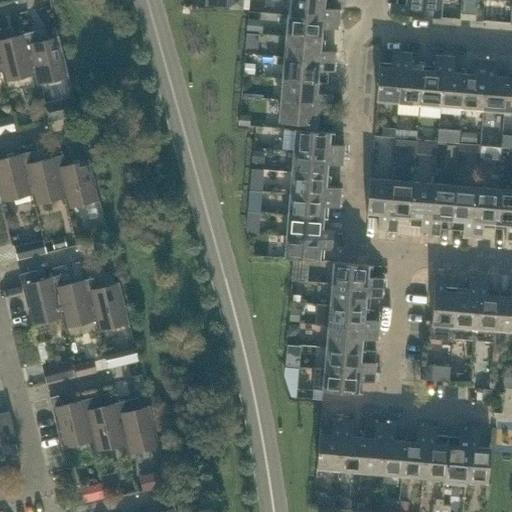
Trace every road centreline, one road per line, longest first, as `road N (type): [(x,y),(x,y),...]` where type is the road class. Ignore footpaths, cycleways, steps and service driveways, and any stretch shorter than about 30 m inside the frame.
road 1 (tertiary): [(271,511),(249,374),(147,0)]
road 2 (residential): [(372,33),(357,45),(350,247),(401,253)]
road 3 (residential): [(390,405),(401,253)]
road 4 (residential): [(511,44),(372,33)]
road 5 (residential): [(35,487),(5,353)]
